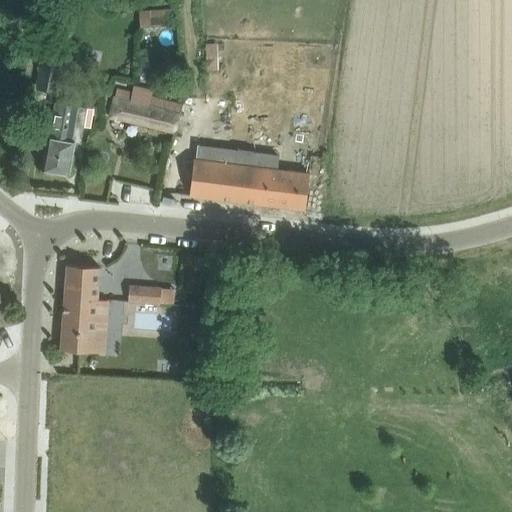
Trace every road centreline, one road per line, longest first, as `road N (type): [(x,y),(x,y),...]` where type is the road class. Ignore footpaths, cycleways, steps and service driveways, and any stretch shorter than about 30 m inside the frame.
road 1 (tertiary): [(40,238),(87,219),(133,220),(386,247),(511,224)]
road 2 (tertiary): [(22,511),(40,238)]
